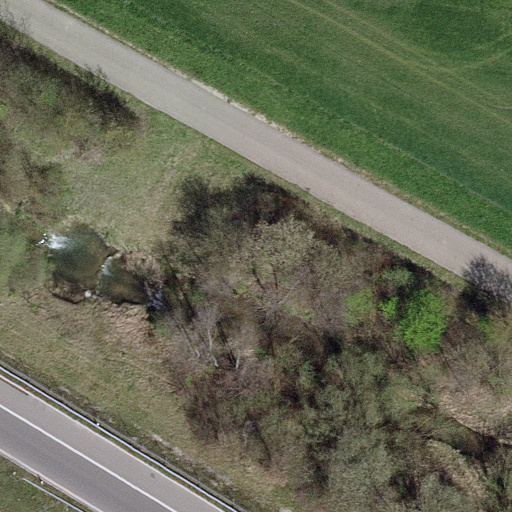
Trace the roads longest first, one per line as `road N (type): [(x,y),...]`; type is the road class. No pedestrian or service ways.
road 1 (track): [(17,0),(511,292)]
road 2 (motorway): [(145,511),(0,425)]
